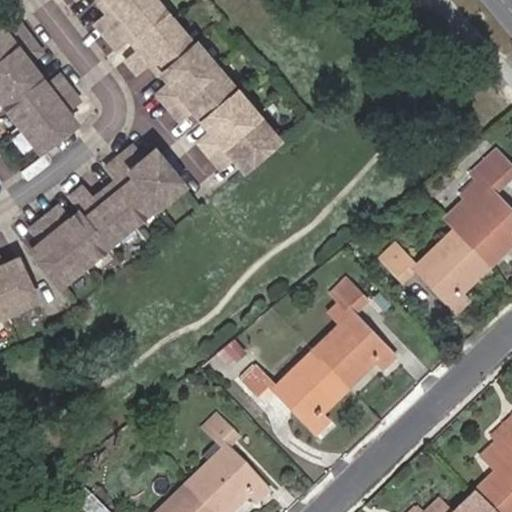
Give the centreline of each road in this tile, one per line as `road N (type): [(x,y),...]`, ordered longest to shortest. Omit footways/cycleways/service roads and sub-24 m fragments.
road 1 (residential): [(0,207),(116,112),(114,94),(36,0)]
road 2 (residential): [(511,329),(320,511)]
